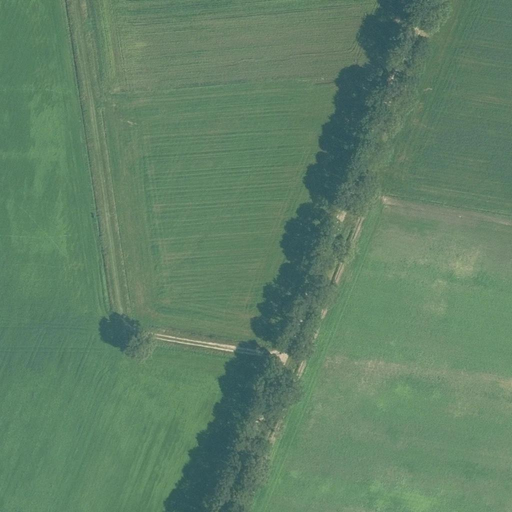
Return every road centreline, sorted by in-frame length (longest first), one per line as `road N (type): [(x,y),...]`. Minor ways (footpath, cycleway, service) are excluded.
road 1 (track): [(427,0),(221,511)]
road 2 (track): [(283,357),(136,332),(122,320),(75,0)]
